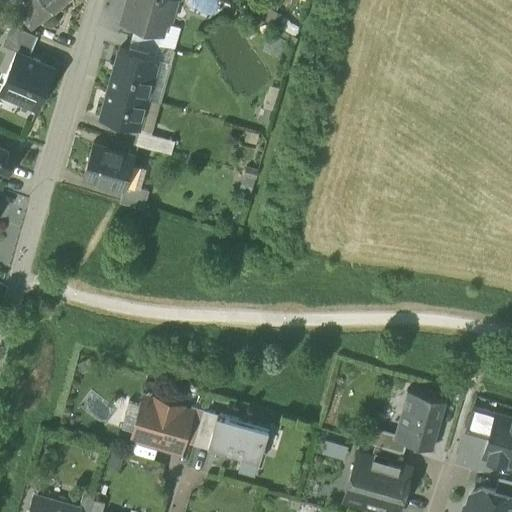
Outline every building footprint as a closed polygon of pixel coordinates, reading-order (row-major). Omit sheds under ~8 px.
[(42,24),(54,13),(42,0),(29,0),(24,5),(38,20),(42,24)] [(42,0),(54,13),(67,0),(42,0)] [(128,0),(126,8),(138,11),(135,24),(162,32),(165,22),(170,20),(175,0),(128,0)] [(16,12),(30,27),(38,20),(24,5),(16,12)] [(122,20),(135,24),(138,11),(126,8),(122,20)] [(4,39),(31,51),(37,36),(11,24),(4,39)] [(16,51),(28,56),(31,51),(4,39),(2,45),(16,51)] [(120,47),(108,87),(147,97),(159,58),(120,47)] [(0,87),(0,90),(37,107),(53,70),(38,64),(39,61),(28,56),(16,51),(0,87)] [(138,127),(147,97),(108,87),(100,116),(138,127)] [(136,143),(156,149),(159,140),(139,134),(136,143)] [(0,168),(8,172),(18,150),(0,142),(0,168)] [(82,175),(125,187),(134,155),(92,143),(82,175)] [(120,202),(144,209),(148,194),(125,187),(120,202)] [(405,439),(432,447),(446,398),(407,387),(395,431),(394,435),(393,435),(405,439)] [(153,442),(164,445),(165,440),(179,444),(181,438),(188,415),(176,411),(177,406),(158,401),(157,406),(144,402),(136,432),(155,437),(153,442)] [(181,438),(194,442),(204,408),(191,405),(188,415),(181,438)] [(466,429),(489,436),(496,413),(473,406),(466,429)] [(204,408),(194,442),(207,446),(212,428),(221,430),(225,414),(204,408)] [(504,459),(511,461),(511,417),(496,413),(489,436),(484,453),(490,455),(489,458),(504,462),(504,459)] [(207,446),(259,461),(269,427),(225,414),(221,430),(212,428),(207,446)] [(394,435),(395,431),(374,425),(372,429),(394,435)] [(369,441),(374,442),(402,450),(405,439),(393,435),(394,435),(372,429),(369,441)] [(403,451),(402,450),(374,442),(371,454),(400,463),(403,451)] [(392,511),(397,511),(410,467),(400,464),(400,463),(371,454),(357,450),(348,482),(360,503),(366,505),(392,511)] [(495,490),(511,494),(511,482),(498,478),(495,490)] [(343,498),(360,503),(348,482),(343,498)] [(511,511),(511,494),(495,490),(483,486),(470,493),(464,511),(511,511)] [(76,511),(89,511),(93,498),(95,494),(83,490),(78,510),(77,510),(76,511)] [(29,511),(76,511),(77,510),(33,497),(29,511)] [(89,511),(101,511),(105,502),(93,498),(89,511)]
